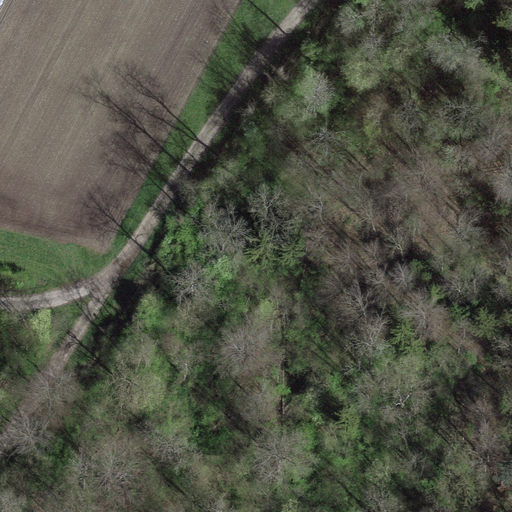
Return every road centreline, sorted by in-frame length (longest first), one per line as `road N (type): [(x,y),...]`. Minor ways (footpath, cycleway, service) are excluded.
road 1 (track): [(0,305),(63,300),(118,278),(211,136),(320,0)]
road 2 (track): [(0,455),(118,278)]
